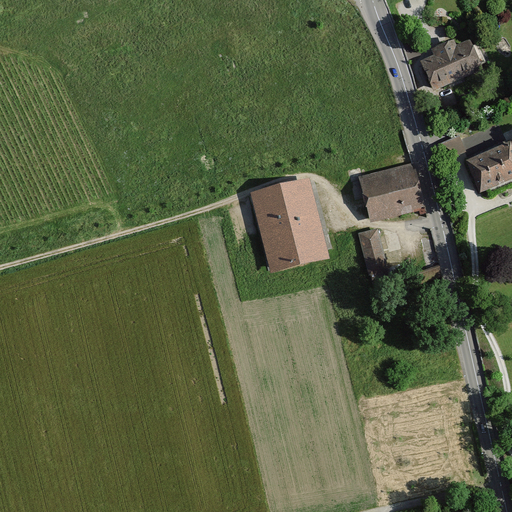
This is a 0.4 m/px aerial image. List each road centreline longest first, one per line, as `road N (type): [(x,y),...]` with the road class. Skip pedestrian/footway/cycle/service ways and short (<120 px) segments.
road 1 (secondary): [(373,0),(415,127),(506,511)]
road 2 (track): [(0,267),(280,179)]
